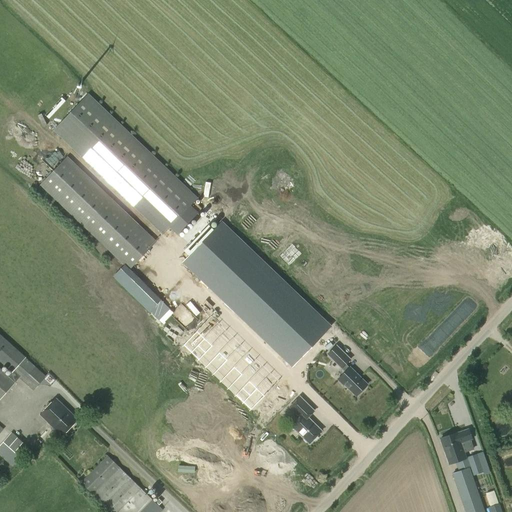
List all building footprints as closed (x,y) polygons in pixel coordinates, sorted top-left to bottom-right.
[(87,94),(52,130),(161,235),(167,228),(188,206),(196,198),(87,94)] [(68,156),(39,186),(130,271),(158,241),(68,156)] [(177,237),(197,215),(188,206),(167,228),(177,237)] [(292,367),(327,330),(217,226),(213,230),(208,225),(184,251),(189,256),(182,262),(183,263),(203,282),(228,306),(292,367)] [(131,272),(120,283),(148,311),(160,300),(131,272)] [(276,381),(209,315),(181,344),(247,409),(276,381)] [(171,341),(176,338),(167,324),(162,327),(171,341)] [(366,385),(358,377),(349,367),(346,365),(349,361),(335,347),(332,350),(327,354),(342,369),(345,372),(338,379),(343,384),(344,384),(356,395),(366,385)] [(0,399),(20,377),(34,390),(46,376),(25,358),(9,376),(0,367),(0,399)] [(299,397),(289,407),(300,417),(291,426),(309,443),(313,439),(314,440),(317,437),(317,435),(321,431),(307,417),(313,411),(299,397)] [(55,399),(40,415),(52,427),(50,430),(56,436),(58,434),(61,436),(77,419),(55,399)] [(457,432),(440,438),(447,457),(449,463),(449,464),(455,462),(465,458),(463,451),(472,448),(469,439),(471,438),(468,429),(457,433),(457,432)] [(11,431),(0,444),(0,456),(12,467),(24,453),(28,449),(29,447),(11,431)] [(32,453),(28,449),(24,453),(28,457),(32,453)] [(483,472),(477,453),(466,457),(467,458),(470,466),(473,475),(483,472)] [(107,457),(81,483),(93,494),(111,511),(160,511),(162,510),(107,457)] [(484,511),(469,467),(452,472),(462,503),(465,511),(484,511)]
